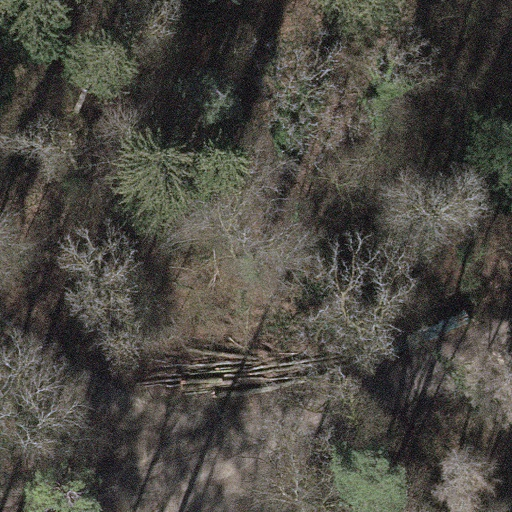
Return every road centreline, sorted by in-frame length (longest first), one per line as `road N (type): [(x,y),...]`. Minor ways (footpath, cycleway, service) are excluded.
road 1 (track): [(198,511),(511,341)]
road 2 (track): [(191,511),(0,322)]
road 3 (track): [(169,511),(0,492)]
